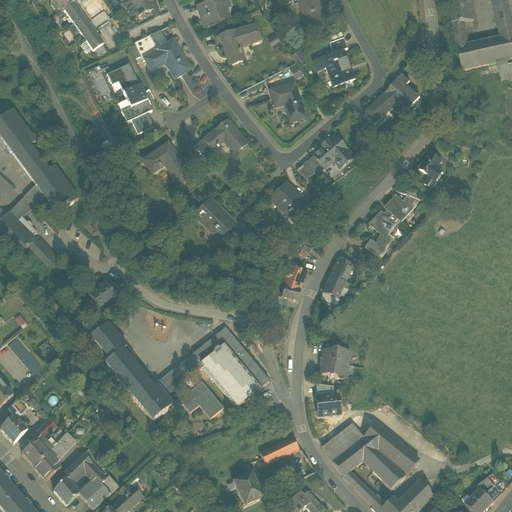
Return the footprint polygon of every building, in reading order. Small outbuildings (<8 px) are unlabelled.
[(63,14),(86,46),(91,53),(93,55),(95,54),(102,49),(73,7),(82,0),(52,0),(62,14),(63,14)] [(141,20),(143,21),(145,20),(145,18),(146,18),(145,17),(150,14),(156,12),(150,0),(120,0),(127,14),(128,13),(132,20),(136,18),(138,21),(140,19),(140,20),(141,20)] [(199,17),(203,29),(225,21),(222,12),(230,10),(226,0),(222,0),(207,6),(200,8),(202,16),(199,17)] [(306,31),(309,38),(329,31),(317,0),(303,0),(296,3),(303,20),(305,19),(309,30),(306,31)] [(448,0),(452,25),(464,24),(474,23),(470,0),(448,0)] [(492,3),(498,29),(511,27),(511,21),(507,1),(492,3)] [(233,18),(230,10),(222,12),(225,21),(233,18)] [(159,19),(156,12),(150,14),(154,22),(159,19)] [(452,25),(457,50),(468,47),(464,24),(452,25)] [(511,27),(498,29),(501,40),(506,63),(511,61),(511,27)] [(222,45),(229,68),(243,63),(240,53),(239,53),(237,50),(259,43),(254,28),(235,34),(220,39),(220,40),(222,39),(224,45),(222,45)] [(172,44),(167,47),(159,34),(148,40),(157,53),(156,53),(157,55),(144,63),(144,64),(150,73),(163,65),(164,67),(174,83),(190,73),(172,44)] [(134,47),(135,49),(140,60),(143,65),(144,64),(144,63),(157,55),(156,53),(157,53),(148,40),(134,47)] [(497,65),(506,63),(501,40),(491,42),(497,65)] [(329,46),(332,57),(342,53),(347,52),(343,41),(329,46)] [(489,67),(497,65),(491,42),(484,43),(489,67)] [(463,73),(489,67),(484,43),(468,47),(457,50),(463,73)] [(86,56),(91,53),(86,46),(81,49),(86,56)] [(95,54),(97,58),(106,54),(102,49),(95,54)] [(140,60),(135,49),(129,51),(135,63),(140,60)] [(291,56),(295,66),(303,64),(299,53),(291,56)] [(332,57),(323,60),(326,70),(333,90),(353,83),(342,53),(332,57)] [(316,74),(326,70),(323,60),(313,64),(316,74)] [(511,61),(506,63),(497,65),(500,81),(511,78),(511,61)] [(151,75),(164,67),(163,65),(150,73),(151,75)] [(129,68),(106,79),(111,90),(117,87),(122,97),(139,89),(129,68)] [(397,82),(406,89),(410,84),(401,77),(397,82)] [(385,96),(385,97),(394,104),(398,107),(408,115),(420,100),(406,89),(397,82),(399,85),(394,92),(391,90),(385,96)] [(397,82),(391,90),(394,92),(399,85),(397,82)] [(285,103),(292,125),(305,121),(298,99),(295,99),(291,86),(269,93),(273,107),(285,103)] [(141,88),(139,89),(122,97),(130,112),(130,113),(146,105),(142,97),(144,96),(141,88)] [(381,115),(394,104),(385,97),(375,106),(381,115)] [(285,103),(273,107),(274,111),(284,108),(289,126),(292,125),(285,103)] [(385,119),(398,107),(394,104),(381,115),(385,119)] [(151,115),(146,105),(130,113),(130,112),(121,116),(126,127),(130,125),(147,117),(151,115)] [(385,119),(381,115),(375,106),(364,115),(375,127),(385,119)] [(11,112),(2,119),(0,120),(0,138),(36,187),(45,199),(57,215),(64,209),(65,210),(78,201),(53,168),(47,172),(29,148),(35,144),(11,112)] [(154,131),(147,117),(130,125),(137,139),(154,131)] [(224,144),(235,157),(247,147),(246,147),(245,148),(234,135),(233,136),(230,132),(233,130),(227,123),(214,132),(215,134),(203,143),(210,152),(222,142),(224,144)] [(246,147),(233,130),(230,132),(233,136),(234,135),(245,148),(246,147)] [(364,137),(371,147),(379,141),(372,132),(364,137)] [(335,167),(339,172),(352,161),(334,141),(313,159),(313,160),(321,170),(323,172),(333,163),(335,167)] [(382,146),(379,141),(371,147),(375,151),(382,146)] [(194,149),(202,159),(210,152),(203,143),(202,142),(194,149)] [(212,154),(224,144),(222,142),(210,152),(212,154)] [(177,180),(181,187),(191,180),(174,156),(173,158),(170,154),(171,153),(167,147),(142,165),(151,177),(158,171),(159,172),(161,171),(160,170),(165,166),(176,181),(177,180)] [(424,185),(431,190),(442,174),(442,173),(443,171),(438,168),(441,163),(430,155),(419,170),(430,178),(424,185)] [(313,160),(302,169),(310,179),(321,170),(313,160)] [(160,170),(161,171),(164,169),(178,189),(181,187),(177,180),(176,181),(165,166),(160,170)] [(305,183),(310,179),(302,169),(296,174),(305,183)] [(290,219),(294,224),(301,218),(299,216),(305,210),(308,213),(310,211),(305,206),(304,206),(291,193),(292,193),(285,186),(278,194),(280,195),(270,205),(278,213),(280,211),(287,218),(286,218),(289,221),(290,219)] [(36,187),(8,215),(12,219),(29,202),(35,208),(45,199),(36,187)] [(416,207),(419,208),(424,203),(408,196),(405,201),(416,206),(416,207)] [(385,209),(388,212),(398,221),(401,224),(405,219),(416,207),(416,206),(405,201),(403,203),(396,197),(385,209)] [(308,213),(312,216),(321,207),(312,198),(305,206),(310,211),(308,213)] [(12,219),(17,224),(21,220),(35,208),(29,202),(12,219)] [(216,244),(217,245),(229,233),(226,230),(230,226),(216,211),(216,210),(210,204),(193,221),(202,230),(205,228),(213,237),(219,242),(216,244)] [(296,225),(308,213),(305,210),(299,216),(301,218),(294,224),(296,225)] [(292,227),(294,224),(290,219),(289,221),(286,218),(287,218),(280,211),(278,213),(292,227)] [(395,224),(398,221),(388,212),(384,216),(381,213),(370,226),(382,237),(376,247),(372,245),(367,252),(365,250),(365,251),(380,261),(394,241),(389,237),(396,226),(393,223),(394,222),(395,224)] [(37,246),(32,240),(17,224),(12,219),(8,215),(0,222),(0,235),(20,257),(28,250),(30,253),(37,246)] [(36,236),(21,220),(17,224),(32,240),(36,236)] [(202,230),(216,244),(219,242),(213,237),(205,228),(202,230)] [(238,243),(245,250),(253,243),(246,236),(238,243)] [(40,243),(40,244),(45,249),(35,259),(49,274),(49,275),(60,265),(40,243)] [(30,253),(35,259),(45,249),(40,244),(37,246),(30,253)] [(300,249),(307,254),(310,249),(303,244),(300,249)] [(338,260),(329,279),(344,286),(345,284),(347,280),(353,266),(338,260)] [(299,293),(306,274),(286,266),(278,285),(284,287),(285,287),(299,293)] [(343,290),(344,286),(329,279),(322,295),(332,299),(337,302),(340,296),(343,290)] [(275,298),(281,300),(284,287),(278,285),(275,298)] [(96,295),(106,288),(104,286),(95,293),(96,295)] [(281,300),(297,305),(300,293),(299,293),(285,287),(284,287),(281,300)] [(87,299),(98,313),(115,299),(106,288),(96,295),(95,293),(87,299)] [(348,292),(347,291),(343,290),(340,296),(345,298),(345,297),(348,292)] [(20,317),(15,320),(19,328),(24,325),(20,317)] [(90,341),(109,364),(121,355),(129,365),(133,361),(106,329),(90,341)] [(225,333),(215,341),(258,394),(268,386),(225,333)] [(8,348),(18,360),(27,352),(17,340),(8,348)] [(259,395),(258,394),(215,341),(215,340),(192,359),(193,361),(202,371),(236,413),(259,395)] [(45,374),(27,352),(18,360),(37,382),(45,374)] [(329,379),(346,382),(349,356),(333,353),(333,355),(323,354),(320,377),(330,378),(329,379)] [(153,393),(129,365),(121,355),(109,364),(105,368),(105,369),(106,369),(112,377),(152,426),(172,410),(165,402),(156,391),(153,393)] [(156,391),(165,402),(185,385),(188,383),(191,380),(182,369),(193,361),(192,359),(155,389),(156,391)] [(182,369),(191,380),(202,371),(193,361),(182,369)] [(185,385),(191,394),(196,390),(193,387),(192,387),(188,383),(185,385)] [(200,387),(196,390),(191,394),(178,405),(189,418),(198,410),(209,424),(222,413),(200,387)] [(315,387),(317,400),(334,398),(333,389),(315,387)] [(0,409),(6,404),(12,398),(5,390),(1,393),(0,391),(0,409)] [(338,398),(334,398),(317,400),(316,400),(318,419),(340,417),(338,398)] [(13,418),(14,417),(22,408),(17,403),(8,413),(13,418)] [(26,411),(22,408),(14,417),(17,420),(26,411)] [(0,431),(13,446),(28,433),(17,420),(14,417),(13,418),(0,431)] [(21,457),(33,470),(47,456),(42,450),(39,447),(56,429),(48,422),(27,444),(30,448),(21,457)] [(362,440),(363,441),(405,479),(419,463),(374,426),(363,440),(362,440)] [(324,454),(331,466),(363,441),(362,440),(363,440),(353,432),(324,454)] [(46,446),(52,452),(65,438),(59,433),(46,446)] [(52,452),(47,456),(53,463),(56,460),(58,463),(75,445),(66,436),(65,438),(52,452)] [(259,457),(265,469),(298,452),(292,441),(259,457)] [(331,466),(342,480),(349,475),(361,465),(376,479),(390,492),(405,479),(363,441),(331,466)] [(52,452),(46,446),(42,450),(47,456),(52,452)] [(53,463),(47,456),(33,470),(45,484),(60,471),(53,463)] [(70,469),(78,476),(91,464),(83,456),(70,469)] [(82,475),(84,476),(93,467),(91,464),(78,476),(79,478),(82,475)] [(107,481),(93,467),(84,476),(92,484),(79,496),(78,497),(91,511),(93,511),(119,489),(109,478),(107,481)] [(61,478),(65,482),(66,481),(71,487),(79,478),(78,476),(70,469),(61,478)] [(0,506),(1,507),(16,493),(8,484),(9,483),(5,478),(4,479),(0,474),(0,506)] [(242,508),(243,510),(263,501),(251,475),(232,485),(243,507),(242,508)] [(341,480),(348,486),(354,480),(349,475),(342,480),(341,480)] [(488,481),(496,490),(501,485),(494,477),(488,481)] [(348,486),(353,492),(359,485),(354,480),(348,486)] [(79,496),(71,487),(66,481),(65,482),(53,493),(66,508),(78,497),(79,496)] [(465,508),(469,511),(486,511),(502,496),(496,490),(488,481),(478,489),(480,492),(465,508)] [(173,488),(178,494),(185,488),(180,482),(173,488)] [(395,506),(400,511),(419,511),(423,509),(434,498),(420,484),(419,483),(395,506)] [(374,499),(359,485),(353,492),(372,509),(371,510),(372,511),(379,511),(385,506),(376,497),(374,499)] [(118,494),(121,498),(130,491),(126,487),(118,494)] [(123,501),(114,509),(116,511),(119,511),(120,511),(121,511),(125,511),(129,509),(138,500),(130,491),(121,498),(123,501)] [(25,503),(16,493),(1,507),(4,511),(32,511),(29,508),(30,507),(26,502),(25,503)] [(302,511),(305,510),(306,511),(323,511),(307,494),(303,498),(300,494),(286,507),(289,511),(302,511)] [(145,503),(150,508),(155,504),(150,499),(145,503)] [(379,511),(400,511),(395,506),(390,501),(385,506),(379,511)]
